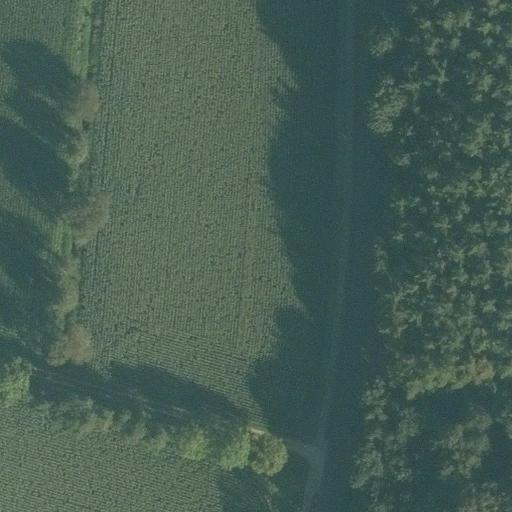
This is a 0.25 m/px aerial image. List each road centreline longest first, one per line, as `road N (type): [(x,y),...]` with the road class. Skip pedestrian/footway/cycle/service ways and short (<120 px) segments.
road 1 (unclassified): [(368,0),(360,234),(323,511)]
road 2 (track): [(0,363),(332,459)]
